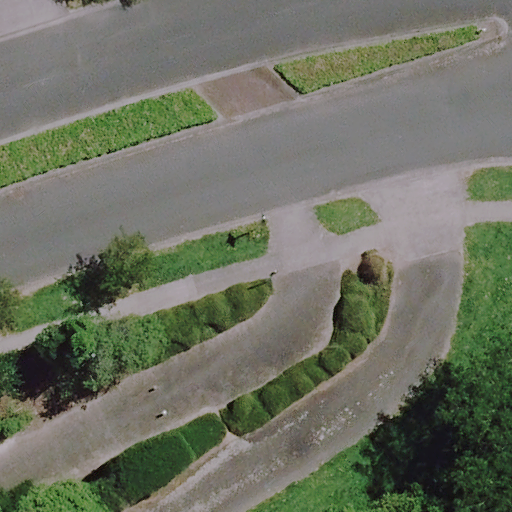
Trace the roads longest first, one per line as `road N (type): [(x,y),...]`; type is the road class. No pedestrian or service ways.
road 1 (residential): [(511,92),(0,226)]
road 2 (residential): [(0,82),(297,0)]
